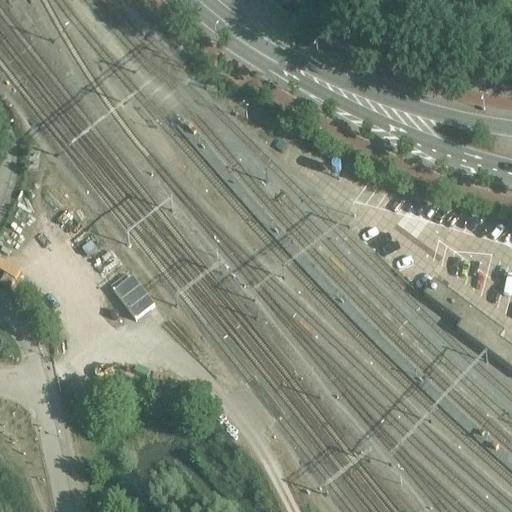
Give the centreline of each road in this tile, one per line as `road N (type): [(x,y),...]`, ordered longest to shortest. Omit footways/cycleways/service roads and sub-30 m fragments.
road 1 (secondary): [(264,51),(294,78),(365,117),(511,173)]
road 2 (secondary): [(511,129),(373,95),(300,59),(264,51)]
road 3 (primary): [(0,42),(123,0)]
